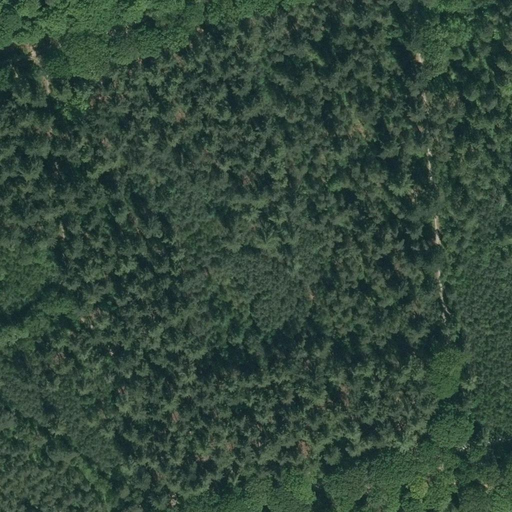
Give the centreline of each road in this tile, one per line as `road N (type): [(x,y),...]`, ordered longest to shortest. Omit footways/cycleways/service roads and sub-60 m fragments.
road 1 (track): [(409,0),(453,437)]
road 2 (track): [(453,437),(179,504)]
road 3 (track): [(48,297),(102,331),(179,504)]
road 4 (track): [(48,297),(59,265),(42,50)]
road 5 (track): [(191,0),(42,50)]
